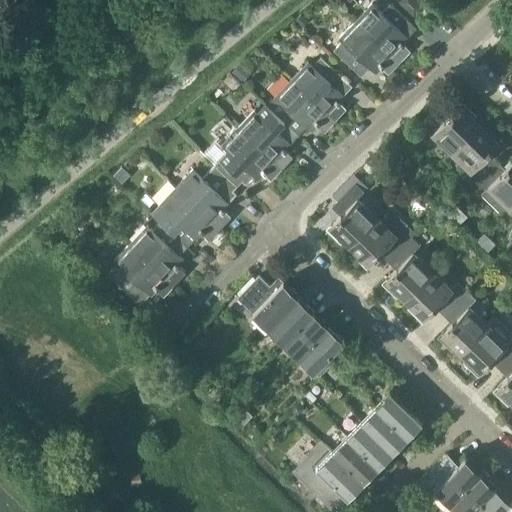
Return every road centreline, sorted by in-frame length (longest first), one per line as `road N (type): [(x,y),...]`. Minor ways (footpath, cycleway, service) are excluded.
road 1 (unclassified): [(0,250),(282,0)]
road 2 (residential): [(511,455),(272,225)]
road 3 (residential): [(272,225),(455,56)]
road 4 (residential): [(179,321),(272,225)]
